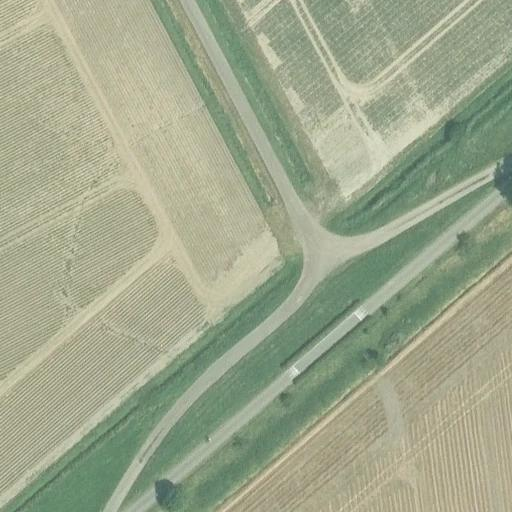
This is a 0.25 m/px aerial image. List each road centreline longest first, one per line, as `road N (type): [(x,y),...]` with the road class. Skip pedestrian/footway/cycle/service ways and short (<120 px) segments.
road 1 (unclassified): [(122,511),(511,181)]
road 2 (unclassified): [(104,511),(181,400),(308,283),(318,250)]
road 3 (unclassified): [(318,250),(186,0)]
road 4 (unclassified): [(511,170),(356,248),(318,250)]
